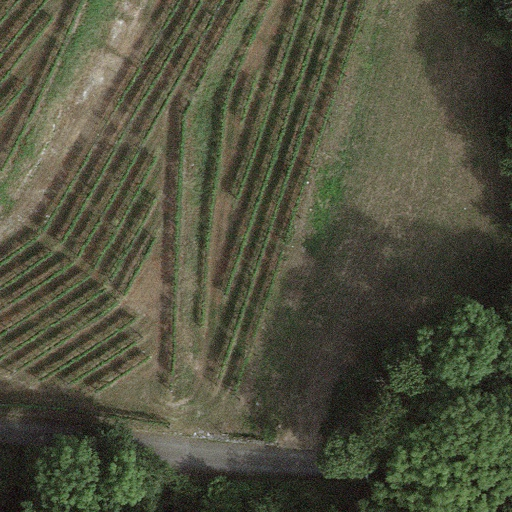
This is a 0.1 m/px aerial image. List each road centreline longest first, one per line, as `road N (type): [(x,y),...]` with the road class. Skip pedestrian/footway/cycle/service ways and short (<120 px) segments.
road 1 (residential): [(0,436),(67,436),(246,462),(363,460)]
road 2 (track): [(363,460),(511,346)]
